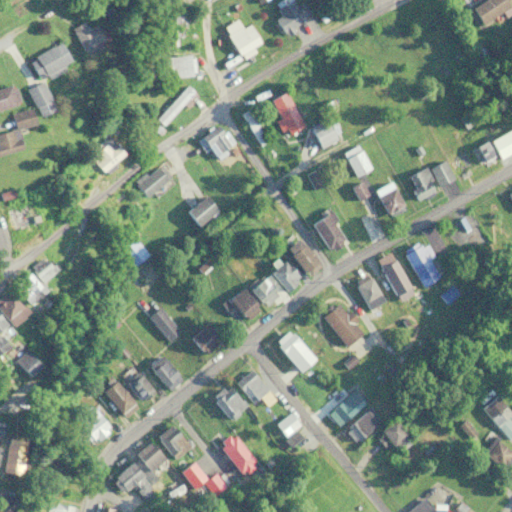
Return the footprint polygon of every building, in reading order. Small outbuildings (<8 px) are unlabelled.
[(273,0),(278,31),(298,27),(294,0),(273,0)] [(508,9),(503,0),(479,0),(469,5),(478,24),(508,9)] [(161,16),(161,46),(179,46),(179,16),(161,16)] [(219,27),(238,59),(251,51),(249,47),(258,42),(247,23),(240,28),(234,18),(219,27)] [(80,50),(100,39),(89,19),(69,30),(80,50)] [(35,79),(67,63),(57,43),(25,59),(35,79)] [(339,71),(353,57),(343,46),(328,61),(339,71)] [(188,76),(188,56),(164,56),(164,76),(188,76)] [(25,87),(35,117),(51,111),(40,81),(25,87)] [(0,87),(0,108),(17,104),(12,85),(0,87)] [(191,92),(185,85),(153,118),(160,125),(191,92)] [(302,125),(282,92),(266,101),(286,134),(302,125)] [(0,154),(20,149),(14,128),(32,123),(28,108),(9,114),(13,129),(0,132),(0,154)] [(249,108),(239,113),(257,146),(264,142),(256,127),(259,126),(249,108)] [(336,139),(325,119),(308,127),(318,148),(336,139)] [(197,136),(210,159),(231,146),(218,124),(197,136)] [(491,160),(482,142),(446,159),(454,177),(491,160)] [(343,158),(352,177),(368,169),(359,150),(343,158)] [(105,154),(94,153),(92,167),(106,169),(107,161),(104,161),(105,154)] [(436,188),(452,180),(442,160),(426,167),(436,188)] [(131,183),(142,197),(165,180),(154,166),(131,183)] [(434,190),(422,167),(402,179),(414,201),(434,190)] [(356,202),(374,194),(385,218),(402,210),(390,182),(364,194),(359,181),(349,186),(356,202)] [(123,219),(138,211),(126,189),(112,197),(123,219)] [(196,227),(216,211),(203,195),(183,211),(196,227)] [(10,231),(32,224),(25,201),(10,205),(13,212),(5,214),(10,231)] [(308,224),(327,253),(347,239),(328,211),(308,224)] [(282,250),(302,274),(316,263),(295,238),(282,250)] [(427,260),(431,258),(422,240),(400,252),(418,287),(436,277),(427,260)] [(28,271),(40,283),(53,270),(41,258),(28,271)] [(298,278),(282,258),(267,271),(283,291),(298,278)] [(407,290),(394,258),(377,266),(390,297),(407,290)] [(26,304),(41,293),(27,273),(11,284),(26,304)] [(350,283),(365,310),(382,301),(367,274),(350,283)] [(247,286),(258,306),(275,296),(265,277),(247,286)] [(258,310),(240,288),(219,304),(237,327),(258,310)] [(24,314),(8,293),(0,298),(0,317),(7,327),(24,314)] [(360,332),(335,303),(318,317),(343,346),(360,332)] [(179,329),(155,308),(145,320),(170,340),(179,329)] [(218,336),(204,323),(188,339),(202,353),(218,336)] [(290,364),(305,352),(287,331),(272,343),(290,364)] [(36,367),(23,351),(13,360),(26,376),(36,367)] [(148,369),(164,390),(179,379),(162,358),(148,369)] [(264,391),(248,370),(232,382),(249,403),(264,391)] [(135,402),(151,395),(142,373),(125,380),(135,402)] [(122,416),(134,404),(109,378),(97,391),(122,416)] [(229,421),(243,406),(222,384),(208,400),(229,421)] [(362,404),(352,391),(331,408),(341,421),(362,404)] [(478,409),(506,441),(511,435),(511,414),(494,395),(478,409)] [(101,422),(90,405),(72,417),(83,434),(101,422)] [(355,443),(379,420),(367,407),(343,430),(355,443)] [(373,436),(386,451),(405,435),(392,420),(373,436)] [(188,445),(167,424),(153,438),(173,459),(188,445)] [(254,470),(236,433),(218,442),(237,479),(254,470)] [(17,476),(23,440),(5,438),(0,474),(17,476)] [(109,476),(121,491),(129,485),(140,500),(160,485),(149,469),(163,458),(149,439),(130,453),(133,458),(109,476)] [(494,470),(509,457),(496,440),(480,452),(494,470)] [(0,511),(10,511),(16,499),(0,493),(0,494),(0,511)] [(424,511),(429,506),(418,497),(407,511),(424,511)] [(73,511),(75,507),(49,501),(45,511),(73,511)]
